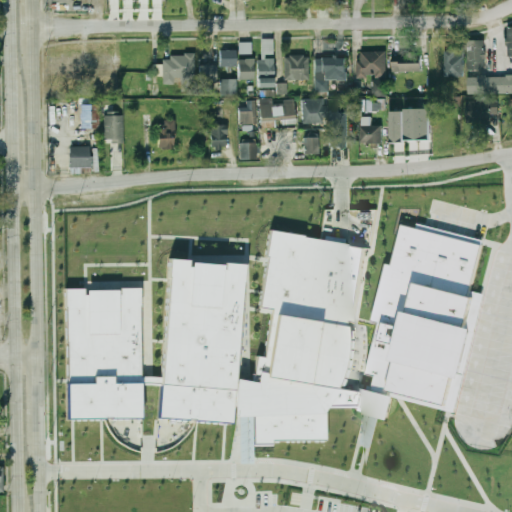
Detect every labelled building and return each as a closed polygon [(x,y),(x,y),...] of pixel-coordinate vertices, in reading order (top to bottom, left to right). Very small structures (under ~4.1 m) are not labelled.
[(259,40),(259,88),(274,88),(274,40),(259,40)] [(484,70),(484,40),(468,40),(468,70),(484,70)] [(253,51),(250,43),(240,45),(242,54),(253,51)] [(445,75),(464,75),(464,47),(445,47),(445,75)] [(236,50),(220,50),(220,66),(236,66),(236,50)] [(358,77),(387,77),(387,51),(358,51),(358,77)] [(422,72),(422,53),(392,53),(392,72),(422,72)] [(121,55),(50,55),(50,72),(121,72),(121,55)] [(194,55),(163,55),(163,65),(153,65),(154,75),(163,75),(163,83),(181,82),(181,90),(195,90),(194,55)] [(285,56),(285,80),(309,80),(309,56),(285,56)] [(328,93),(328,80),(347,81),(347,57),(316,57),(315,93),(328,93)] [(255,59),(239,59),(239,80),(255,80),(255,59)] [(215,65),(201,65),(201,83),(215,83),(215,65)] [(511,93),(511,75),(468,75),(468,93),(511,93)] [(221,95),(236,95),(236,79),(221,79),(221,95)] [(384,79),(372,79),(371,95),(384,95),(384,79)] [(277,95),(287,94),(286,83),(277,83),(277,95)] [(260,98),(261,121),(265,121),(265,127),(276,127),(276,117),(296,116),(295,97),(260,98)] [(302,99),(302,122),(326,122),(326,99),(302,99)] [(467,123),(491,123),(491,113),(500,113),(500,100),(467,100),(467,123)] [(241,111),(241,124),(255,124),(255,101),(249,101),(249,111),(241,111)] [(360,101),(360,110),(382,110),(382,101),(360,101)] [(81,129),(99,128),(98,105),(81,105),(81,129)] [(430,108),(405,108),(405,139),(430,139),(430,108)] [(104,142),(123,142),(122,111),(104,112),(104,142)] [(404,111),(390,111),(391,142),(404,141),(404,111)] [(344,112),(330,112),(330,142),(344,142),(344,112)] [(159,148),(174,148),(174,120),(159,120),(159,148)] [(211,124),(211,147),(227,147),(227,124),(211,124)] [(382,142),(382,125),(361,125),(361,142),(382,142)] [(452,141),(452,126),(437,126),(437,141),(452,141)] [(239,127),(239,160),(256,160),(256,127),(239,127)] [(123,153),(123,134),(106,134),(106,153),(123,153)] [(304,154),(319,154),(318,137),(304,138),(304,154)] [(69,168),(91,167),(91,146),(68,146),(69,168)] [(414,226),(415,222),(482,239),(480,243),(414,226)] [(64,290),(138,289),(139,375),(159,375),(168,260),(241,266),(233,378),(249,380),(248,372),(252,372),(254,355),(262,356),(270,309),(258,307),(266,257),(263,257),(268,229),(364,247),(352,323),(345,321),(343,325),(346,325),(347,342),(345,358),(341,375),(337,387),(359,392),(360,388),(370,390),(373,376),(363,373),(377,322),(370,320),(385,262),(390,263),(401,223),(414,226),(480,243),(468,288),(466,296),(472,298),(463,331),(468,332),(458,370),(453,369),(444,404),(387,389),(385,395),(391,396),(385,420),(354,411),(356,406),(324,406),(325,441),(271,442),(271,446),(251,445),(251,415),(236,415),(231,415),(230,425),(157,419),(159,383),(139,384),(140,418),(66,420),(64,290)] [(481,292),(452,412),(391,396),(385,395),(387,389),(444,404),(453,369),(458,370),(468,332),(463,331),(472,298),(466,296),(468,288),(481,292)] [(251,415),(236,415),(237,464),(252,463),(251,445),(251,415)]
